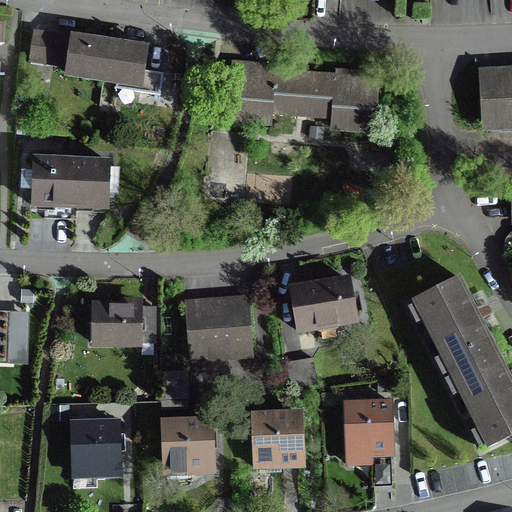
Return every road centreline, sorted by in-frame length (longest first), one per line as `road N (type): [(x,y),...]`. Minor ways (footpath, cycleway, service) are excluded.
road 1 (residential): [(450,204),(303,250),(220,265),(0,263)]
road 2 (residential): [(431,43),(193,25),(33,0)]
road 3 (residential): [(450,204),(431,43)]
